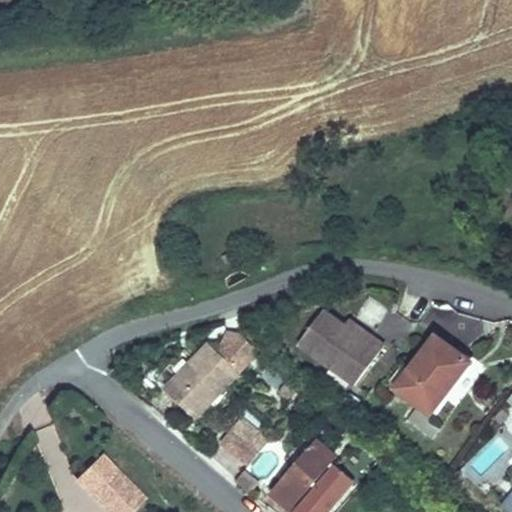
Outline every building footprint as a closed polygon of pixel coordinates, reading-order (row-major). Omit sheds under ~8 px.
[(356,377),(385,339),(372,329),(368,334),(348,318),(327,302),(301,335),(356,377)] [(372,329),(352,313),(348,318),(368,334),(372,329)] [(236,325),(226,326),(212,341),(205,335),(161,379),(189,408),(254,342),(236,325)] [(471,360),(439,335),(399,387),(419,403),(431,412),(471,360)] [(301,412),(268,380),(259,390),(292,422),(301,412)] [(431,412),(419,403),(409,417),(433,436),(442,425),(429,415),(431,412)] [(220,445),(244,468),(269,441),(246,419),(220,445)] [(275,485),(290,501),(337,449),(321,433),(275,485)] [(366,459),(373,451),(366,444),(357,451),(366,459)] [(121,511),(147,487),(116,457),(90,482),(120,511),(121,511)] [(318,511),(353,475),(333,457),(285,511),(286,511),(318,511)]
